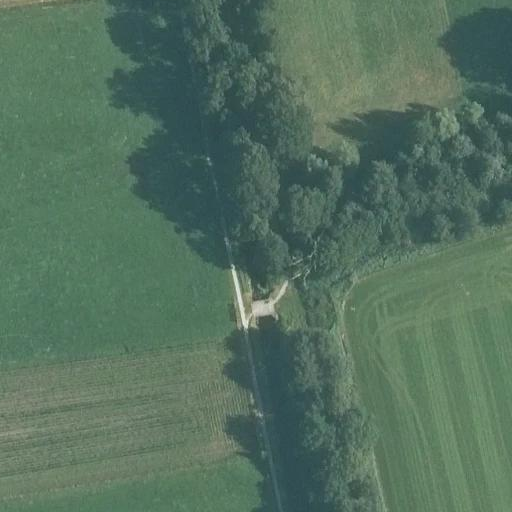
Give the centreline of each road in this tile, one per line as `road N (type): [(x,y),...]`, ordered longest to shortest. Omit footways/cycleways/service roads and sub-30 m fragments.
road 1 (track): [(345,511),(294,285)]
road 2 (track): [(274,178),(234,0)]
